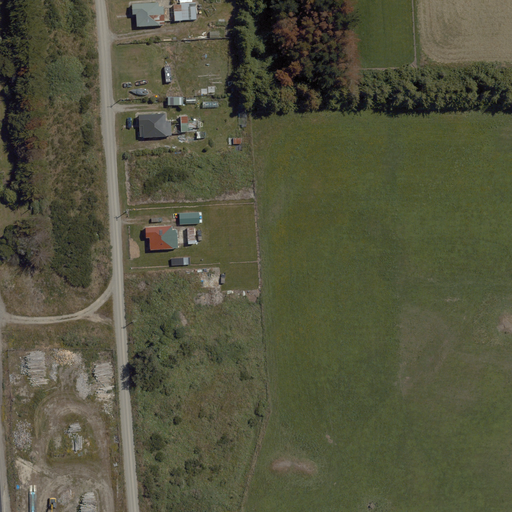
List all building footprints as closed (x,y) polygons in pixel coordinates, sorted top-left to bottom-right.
[(180,4),(174,5),(175,21),(198,20),(196,2),(180,3),(180,4)] [(158,3),(132,4),(133,14),(136,14),(137,26),(165,25),(164,6),(158,6),(158,3)] [(139,115),(140,138),(172,135),(171,122),(166,123),(165,113),(139,115)] [(188,116),(181,116),(181,132),(189,132),(189,128),(201,128),(200,121),(188,121),(188,116)] [(199,212),(179,213),(180,224),(200,223),(199,212)] [(150,237),(151,250),(179,248),(177,229),(173,230),(172,226),(145,227),(146,237),(150,237)] [(172,265),(190,264),(190,257),(171,259),(172,265)]
